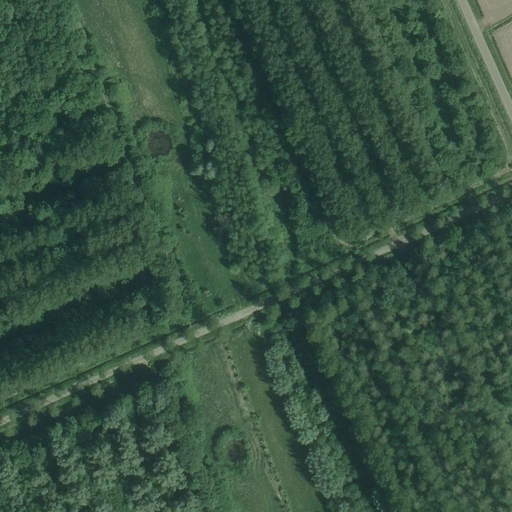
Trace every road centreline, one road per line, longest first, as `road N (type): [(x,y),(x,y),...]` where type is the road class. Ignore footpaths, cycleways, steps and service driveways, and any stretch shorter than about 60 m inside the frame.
road 1 (unclassified): [(511,194),(0,424)]
road 2 (unclassified): [(511,114),(462,0)]
